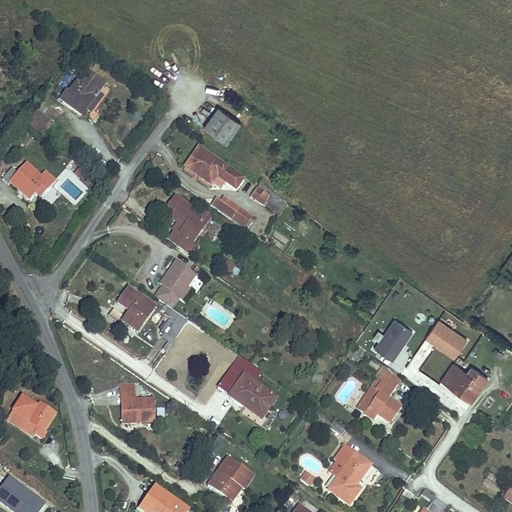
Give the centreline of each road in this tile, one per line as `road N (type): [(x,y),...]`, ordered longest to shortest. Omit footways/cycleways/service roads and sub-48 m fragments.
road 1 (residential): [(0,237),(65,379),(84,444),(91,511)]
road 2 (unknown): [(75,413),(125,441),(215,511)]
